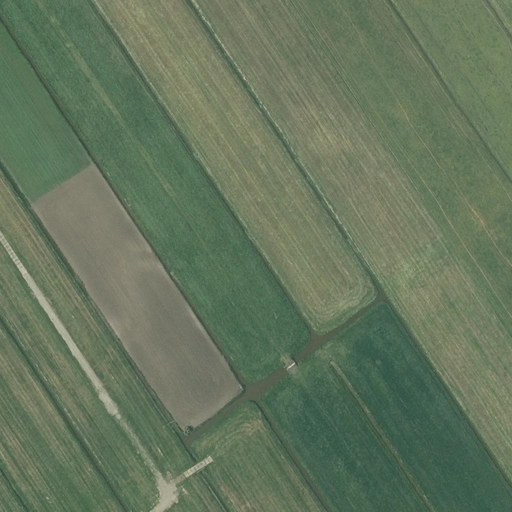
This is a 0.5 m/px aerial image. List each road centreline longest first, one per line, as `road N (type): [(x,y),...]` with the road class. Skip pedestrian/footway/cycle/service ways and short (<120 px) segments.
road 1 (track): [(0,235),(166,490),(303,380)]
road 2 (track): [(340,347),(303,380),(250,306)]
